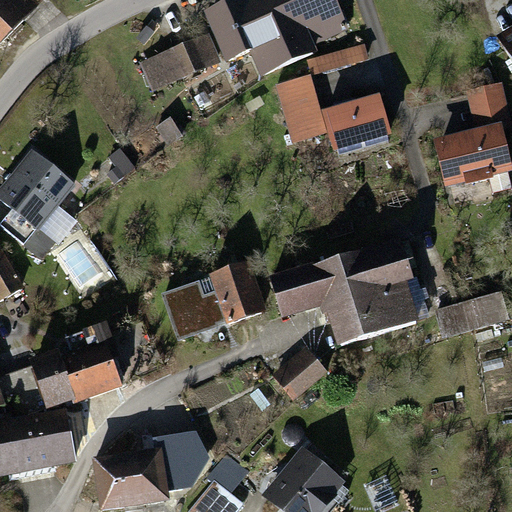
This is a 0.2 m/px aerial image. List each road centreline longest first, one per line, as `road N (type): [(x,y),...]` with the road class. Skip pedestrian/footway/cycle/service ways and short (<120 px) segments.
road 1 (residential): [(62,511),(134,412),(275,342)]
road 2 (residential): [(370,0),(440,221)]
road 3 (tertiary): [(0,104),(41,53),(142,0)]
